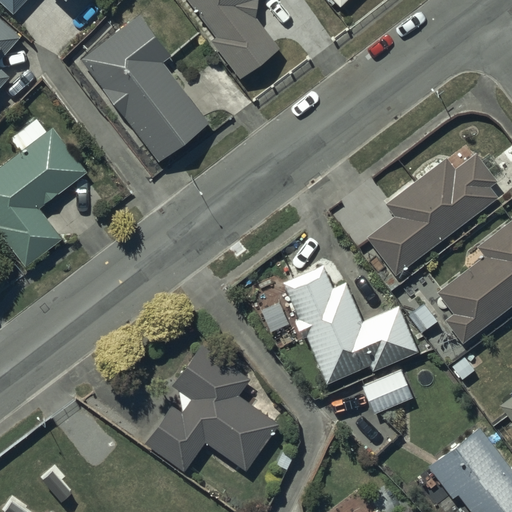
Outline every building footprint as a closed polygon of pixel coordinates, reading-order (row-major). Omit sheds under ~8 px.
[(0,0),(0,2),(12,14),(25,0),(0,0)] [(187,0),(214,36),(209,39),(239,77),(278,47),(254,16),(256,0),(187,0)] [(138,14),(80,57),(158,160),(207,122),(160,61),(169,54),(138,14)] [(0,57),(20,35),(0,17),(0,86),(9,77),(0,68),(0,57)] [(46,130),(36,117),(9,137),(19,151),(0,165),(0,232),(24,264),(60,238),(38,208),(85,171),(50,127),(46,130)] [(395,275),(496,195),(488,185),(495,179),(475,154),(473,155),(465,145),(447,158),(446,157),(385,205),(393,215),(365,237),(395,275)] [(511,217),(476,246),(483,255),(436,292),(452,312),(443,320),(462,343),(511,303),(511,217)] [(298,317),(294,319),(301,338),(306,336),(325,383),(370,364),(372,370),(417,352),(397,305),(360,321),(343,282),(332,287),(323,265),(283,281),(298,317)] [(401,304),(421,332),(437,320),(431,313),(434,310),(420,290),(401,304)] [(172,385),(178,389),(181,411),(171,404),(143,443),(182,470),(203,440),(246,469),(277,423),(237,395),(249,377),(200,343),(172,385)] [(413,397),(401,369),(361,385),(373,413),(413,397)] [(511,396),(501,405),(511,419),(511,420),(508,424),(511,429),(511,396)] [(511,511),(511,470),(478,427),(428,466),(453,498),(457,495),(471,511),(511,511)]
